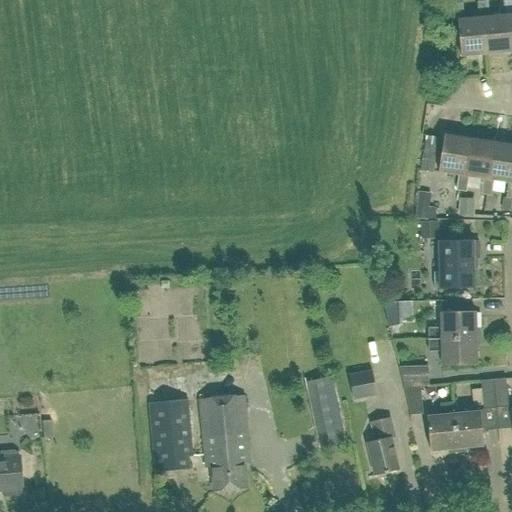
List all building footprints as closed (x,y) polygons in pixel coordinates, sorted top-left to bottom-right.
[(509,16),(511,52),(511,0),(508,0),(503,1),(504,17),(509,16)] [(484,19),(486,55),(511,52),(509,16),(504,17),(489,18),(487,2),(478,3),(479,19),(484,19)] [(484,19),(479,19),(463,20),(462,4),(453,5),(454,23),(458,23),(461,57),(486,55),(484,19)] [(463,175),(469,139),(443,135),(437,171),(459,175),(456,191),(460,191),(466,192),(468,176),(463,175)] [(488,179),(494,143),(469,139),(463,175),(468,176),(483,179),(481,194),(491,196),(494,180),(488,179)] [(511,145),(494,143),(488,179),(494,180),(508,182),(506,198),(511,198),(511,145)] [(433,173),(437,149),(423,147),(420,171),(433,173)] [(466,192),(460,191),(457,215),(473,217),(475,200),(465,198),(466,192)] [(503,198),(501,210),(509,211),(511,198),(506,198),(503,197),(503,198)] [(416,205),(415,218),(427,220),(429,207),(416,205)] [(438,221),(420,222),(421,239),(438,239),(438,221)] [(472,240),(436,241),(437,288),(474,287),(473,258),(476,258),(476,240),(472,240)] [(412,302),(382,303),(388,328),(402,325),(401,319),(412,318),(412,302)] [(440,327),(427,327),(427,339),(440,338),(475,337),(474,311),(439,312),(440,327)] [(440,338),(427,339),(428,352),(441,351),(441,365),(477,364),(475,337),(440,338)] [(428,367),(399,367),(404,388),(420,387),(428,386),(428,367)] [(354,400),(377,395),(371,369),(348,374),(354,400)] [(492,379),(495,407),(508,406),(505,378),(492,379)] [(495,407),(492,379),(480,381),(483,408),(495,407)] [(319,447),(345,441),(332,380),(306,386),(319,447)] [(420,387),(404,388),(410,414),(423,414),(420,387)] [(245,394),(199,398),(205,465),(212,465),(214,489),(246,486),(244,463),(251,462),(245,394)] [(189,457),(193,456),(188,399),(149,403),(155,472),(190,468),(189,457)] [(453,410),(453,403),(440,404),(440,412),(443,412),(443,414),(426,416),(429,451),(457,448),(453,410)] [(453,410),(457,448),(483,446),(480,410),(463,412),(463,409),(453,410)] [(393,436),(389,416),(370,421),(374,439),(366,441),(374,474),(398,469),(390,436),(393,436)] [(51,420),(43,421),(44,438),(53,437),(51,420)] [(0,489),(2,489),(2,493),(5,495),(18,494),(20,491),(20,488),(22,488),(19,456),(17,457),(17,453),(14,451),(1,452),(0,452),(0,489)]
